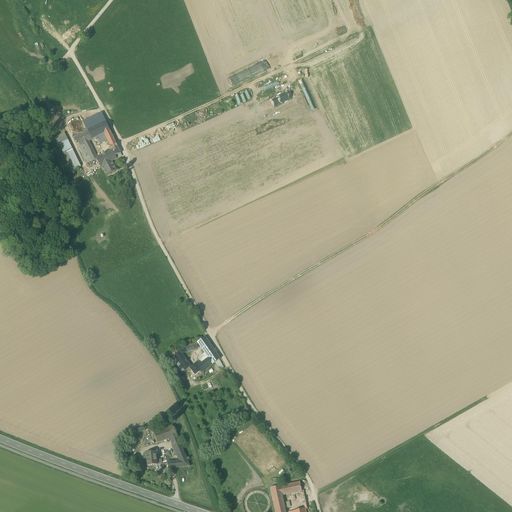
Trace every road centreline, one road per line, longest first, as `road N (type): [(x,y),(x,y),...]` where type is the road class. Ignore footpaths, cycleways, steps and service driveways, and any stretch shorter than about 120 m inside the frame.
road 1 (unclassified): [(116,0),(73,52),(121,143),(150,224),(256,414),(312,484),(319,511)]
road 2 (track): [(211,335),(276,288),(358,245),(511,129)]
road 3 (track): [(314,494),(511,386)]
road 4 (secondary): [(198,511),(0,438)]
